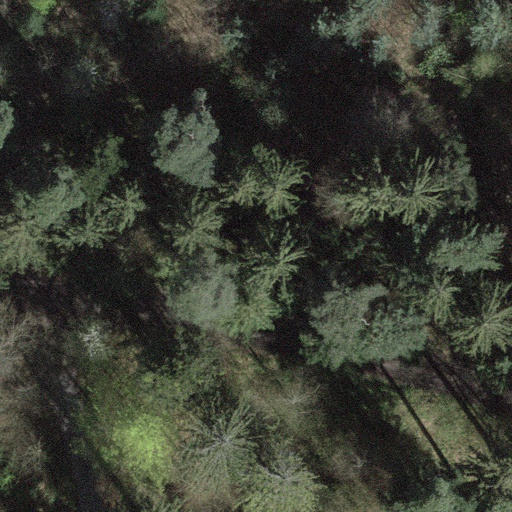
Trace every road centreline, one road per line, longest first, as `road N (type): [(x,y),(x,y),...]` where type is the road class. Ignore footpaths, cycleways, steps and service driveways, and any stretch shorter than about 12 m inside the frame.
road 1 (track): [(72,301),(511,409)]
road 2 (track): [(0,279),(72,301),(96,488),(90,511)]
